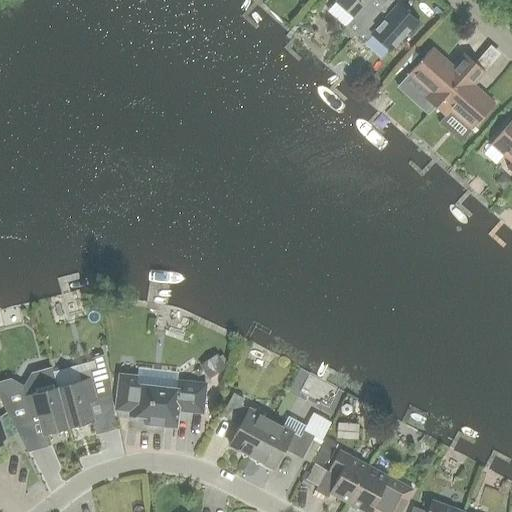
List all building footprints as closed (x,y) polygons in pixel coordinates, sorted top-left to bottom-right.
[(344,28),(354,36),(377,10),(369,2),(370,0),(336,0),(335,2),(353,18),(344,28)] [(377,10),(354,36),(363,44),(371,35),(390,51),(406,33),(409,37),(420,25),(397,4),(385,17),(377,10)] [(434,108),(474,63),(464,54),(452,67),(431,48),(408,75),(429,93),(424,99),(434,108)] [(474,63),(434,108),(445,117),(450,112),(471,130),(494,104),(473,86),(485,73),(474,63)] [(511,172),(511,120),(491,144),(511,163),(507,168),(511,172)] [(503,191),(511,183),(502,175),(495,183),(503,191)] [(208,379),(226,367),(217,354),(199,366),(208,379)] [(102,357),(93,359),(95,369),(98,378),(108,375),(102,357)] [(0,399),(17,432),(31,425),(41,422),(44,434),(68,427),(57,388),(52,367),(50,367),(51,369),(32,374),(24,388),(0,394),(0,399)] [(81,381),(57,388),(68,427),(92,421),(90,413),(104,409),(101,398),(110,396),(108,375),(98,378),(95,369),(79,373),(81,381)] [(177,389),(136,384),(137,375),(117,373),(113,410),(129,412),(129,416),(145,418),(144,425),(176,428),(178,411),(190,412),(202,413),(206,384),(194,383),(178,381),(177,389)] [(251,457),(270,421),(240,405),(244,399),(233,394),(222,416),(240,425),(229,445),(251,457)] [(270,421),(251,457),(273,469),(284,449),(302,459),(314,437),(300,429),(302,424),(285,415),(279,426),(270,421)] [(337,445),(324,438),(314,456),(328,463),(337,445)] [(349,504),(369,466),(339,451),(330,468),(328,472),(326,471),(315,491),(328,498),(330,494),(349,504)] [(369,466),(349,504),(363,511),(401,511),(413,490),(369,466)] [(462,511),(432,501),(427,511),(425,511),(413,507),(411,511),(462,511)]
